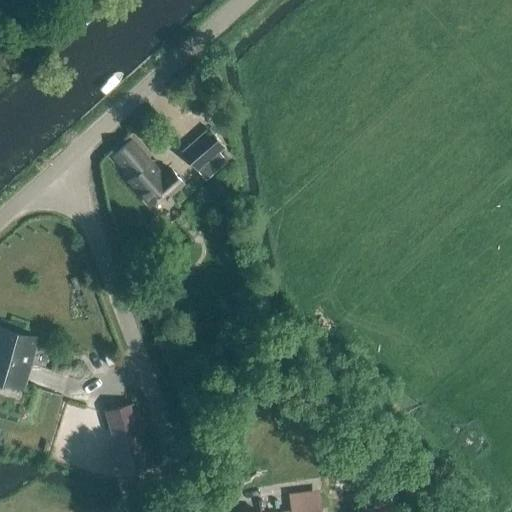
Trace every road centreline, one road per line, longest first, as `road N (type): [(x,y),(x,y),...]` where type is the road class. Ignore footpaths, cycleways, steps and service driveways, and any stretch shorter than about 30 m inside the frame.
road 1 (unclassified): [(179,511),(161,424),(92,239),(50,176)]
road 2 (unclassified): [(50,176),(246,0)]
